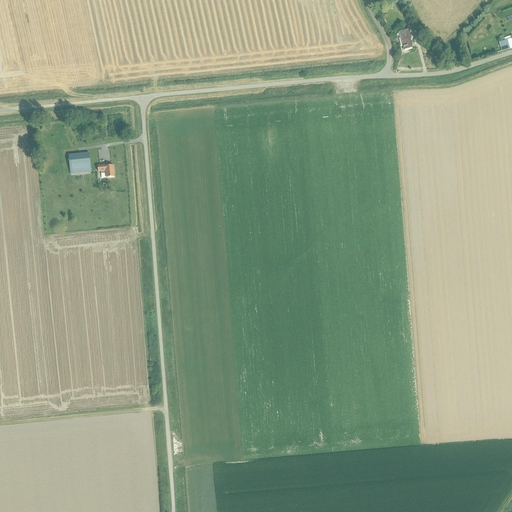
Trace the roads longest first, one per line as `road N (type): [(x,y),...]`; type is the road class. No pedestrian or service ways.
road 1 (unclassified): [(180,511),(141,97)]
road 2 (unclassified): [(141,97),(447,72),(511,53)]
road 3 (unclassified): [(141,97),(0,110)]
